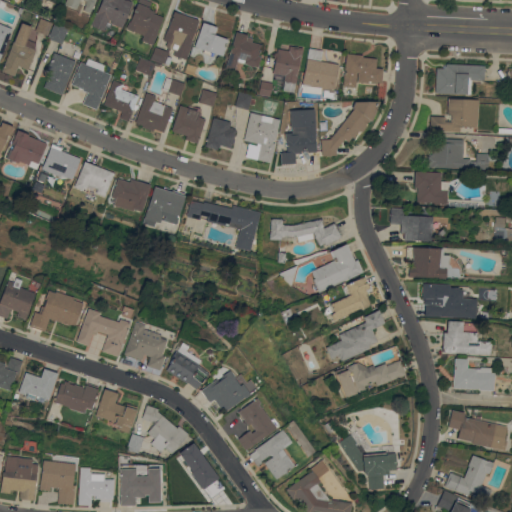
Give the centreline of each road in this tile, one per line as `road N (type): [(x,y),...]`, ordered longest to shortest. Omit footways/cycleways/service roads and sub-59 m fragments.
road 1 (residential): [(361,167),(308,190),(276,189),(155,159),(0,98)]
road 2 (residential): [(361,167),(368,234),(429,372),(427,464),(400,511)]
road 3 (residential): [(263,511),(195,416),(172,398),(0,337)]
road 4 (residential): [(511,29),(351,23),(243,0)]
road 5 (residential): [(408,0),(399,118),(361,167)]
